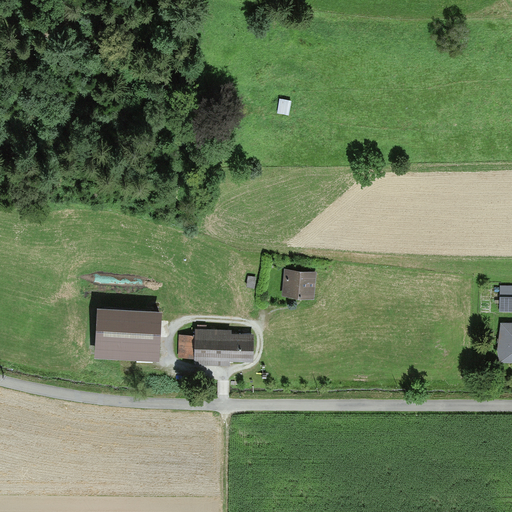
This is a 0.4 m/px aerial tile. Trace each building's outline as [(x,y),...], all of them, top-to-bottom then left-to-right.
[(289,99),(279,97),(277,110),(287,112),(289,99)] [(316,272),(286,269),(283,293),(313,296),(316,272)] [(255,278),(248,277),(247,285),(255,286),(255,278)] [(511,285),(499,285),(498,311),(511,311),(511,285)] [(158,307),(96,305),(95,353),(156,355),(158,307)] [(511,322),(499,322),(499,360),(511,360),(511,322)] [(192,354),(192,360),(251,360),(251,333),(229,333),(229,328),(194,328),(194,333),(178,333),(178,354),(192,354)]
